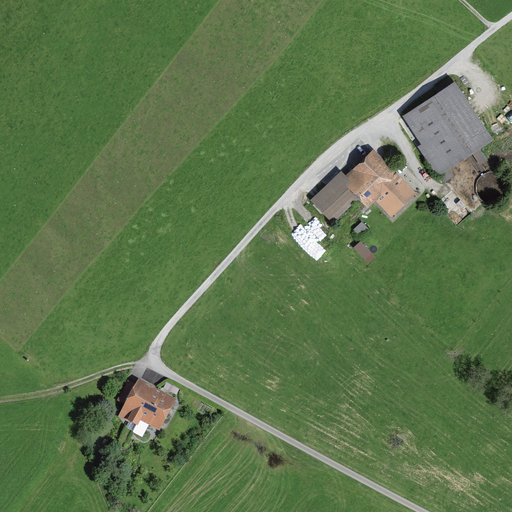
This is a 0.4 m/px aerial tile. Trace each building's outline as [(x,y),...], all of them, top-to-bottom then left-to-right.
[(420,146),(439,173),(491,139),(455,83),(409,112),(428,141),(420,146)] [(374,198),(388,211),(408,192),(371,154),(345,180),(342,177),(315,203),(332,220),(359,195),(368,203),(374,198)] [(368,213),(357,224),(364,231),(375,220),(368,213)] [(294,237),(318,260),(328,250),(304,227),(294,237)] [(367,264),(376,259),(364,241),(356,246),(367,264)] [(133,431),(140,419),(156,428),(171,400),(154,390),(152,394),(137,386),(120,416),(130,421),(126,427),(133,431)]
